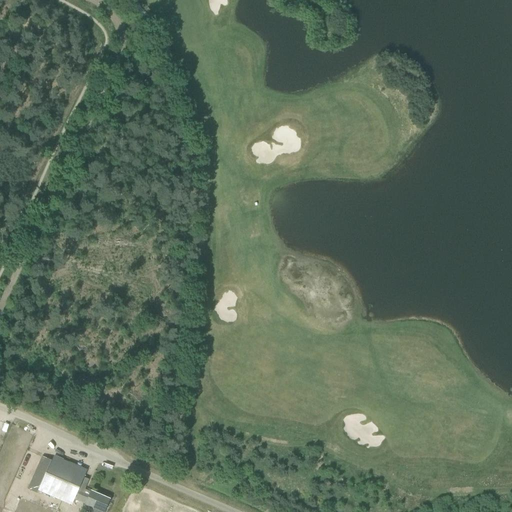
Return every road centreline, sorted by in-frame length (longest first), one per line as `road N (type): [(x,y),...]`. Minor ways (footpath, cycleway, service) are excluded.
road 1 (track): [(0,300),(119,50),(116,17),(92,0)]
road 2 (unclassified): [(235,511),(0,407)]
